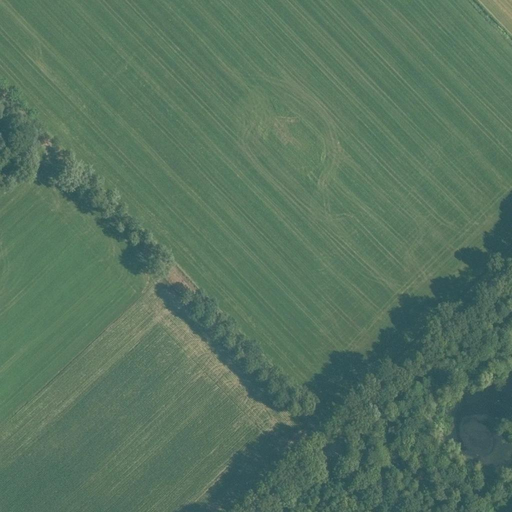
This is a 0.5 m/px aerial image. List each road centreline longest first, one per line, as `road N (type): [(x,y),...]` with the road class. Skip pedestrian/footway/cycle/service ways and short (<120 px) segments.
road 1 (track): [(331,442),(0,97)]
road 2 (unclassified): [(331,442),(511,265)]
